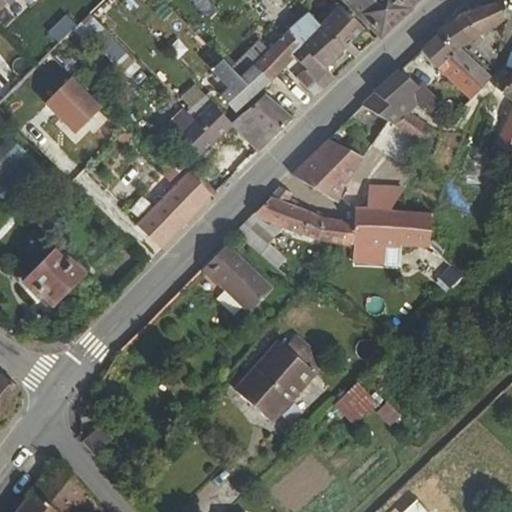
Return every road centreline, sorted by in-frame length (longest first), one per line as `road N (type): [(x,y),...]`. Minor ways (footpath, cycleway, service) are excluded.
road 1 (tertiary): [(448,0),(52,396)]
road 2 (residential): [(117,511),(63,449),(52,396)]
